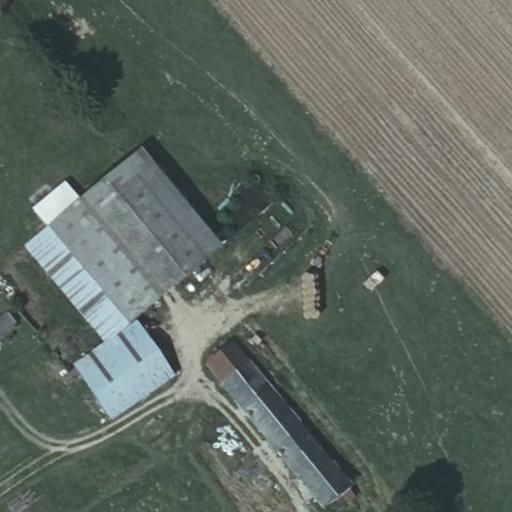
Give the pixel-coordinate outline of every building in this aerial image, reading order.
[(169,221),(206,267),(224,254),(146,154),(126,168),(169,221)] [(147,309),(206,267),(169,221),(126,168),(57,221),(80,252),(134,320),(147,309)] [(31,242),(53,270),(80,252),(57,221),(31,242)] [(80,252),(53,270),(107,342),(134,320),(80,252)] [(7,301),(0,305),(0,330),(18,317),(7,301)] [(134,320),(107,342),(85,363),(100,385),(155,347),(134,320)] [(208,358),(316,503),(340,484),(232,339),(208,358)] [(100,385),(85,363),(65,375),(99,420),(170,368),(155,347),(100,385)]
